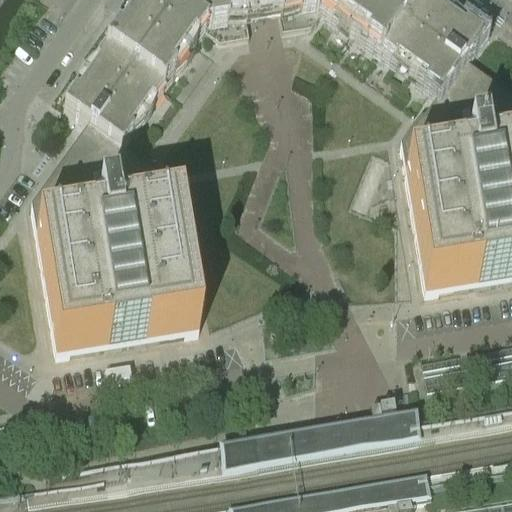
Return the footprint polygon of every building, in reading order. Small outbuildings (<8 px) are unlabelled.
[(437,103),(461,71),(478,46),(463,35),(461,38),(431,17),(433,14),(414,0),(143,0),(135,12),(138,14),(117,44),(114,42),(93,71),(96,73),(75,102),(72,100),(61,116),(86,133),(119,157),(130,142),(127,140),(148,110),(151,112),(172,83),(169,81),(190,51),(193,53),(203,39),(217,50),(247,45),(244,30),(262,27),(277,25),(280,39),(309,34),(320,20),(334,30),(336,27),(365,48),(363,51),(392,72),(394,69),(424,90),(422,93),(437,103)] [(437,103),(422,124),(417,125),(398,151),(423,302),(511,287),(511,107),(461,71),(437,103)] [(119,157),(86,133),(29,213),(54,364),(197,340),(172,190),(145,171),(140,172),(119,157)] [(416,451),(412,426),(378,432),(382,451),(379,454),(380,457),(416,451)] [(252,453),(257,478),(356,461),(355,459),(352,457),(347,458),(344,439),(308,445),(285,448),(252,453)] [(388,492),(392,511),(397,511),(410,509),(425,506),(421,480),(384,486),(385,489),(388,492)] [(361,494),(360,491),(261,507),(261,511),(356,511),(354,498),(358,497),(361,494)]
